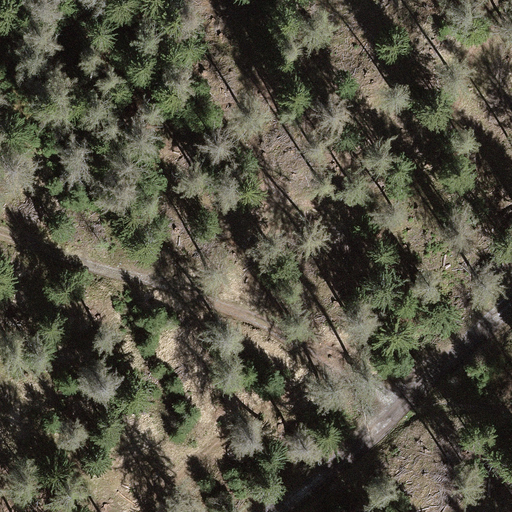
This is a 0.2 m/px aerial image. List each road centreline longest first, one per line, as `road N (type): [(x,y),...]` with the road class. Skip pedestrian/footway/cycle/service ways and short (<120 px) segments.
road 1 (track): [(408,395),(346,378),(236,304),(83,266),(0,232)]
road 2 (track): [(408,395),(269,511)]
road 3 (track): [(511,329),(408,395)]
